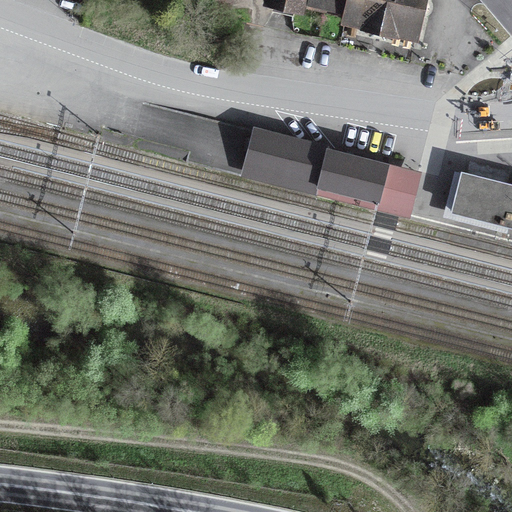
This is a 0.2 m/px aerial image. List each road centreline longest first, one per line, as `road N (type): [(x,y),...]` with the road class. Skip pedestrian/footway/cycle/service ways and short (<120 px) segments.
road 1 (residential): [(511,117),(440,119),(211,85),(0,13)]
road 2 (track): [(405,511),(365,476),(303,455),(0,424)]
road 3 (motorway): [(192,511),(0,484)]
